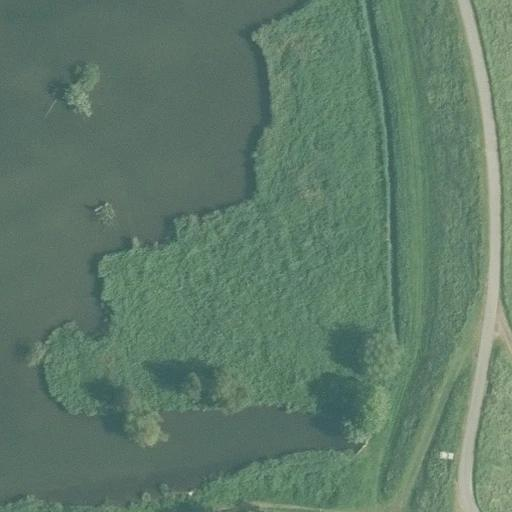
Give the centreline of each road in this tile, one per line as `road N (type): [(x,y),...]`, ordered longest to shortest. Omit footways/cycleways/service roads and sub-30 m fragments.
road 1 (unclassified): [(471,511),(463,476),(492,297),(496,215),(483,85),(463,0)]
road 2 (track): [(399,511),(476,315),(502,316),(511,340)]
